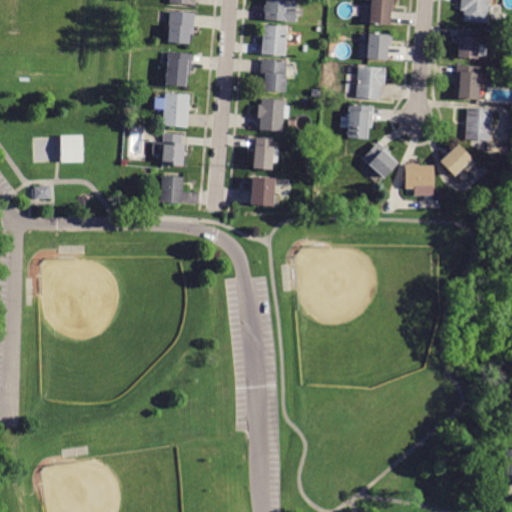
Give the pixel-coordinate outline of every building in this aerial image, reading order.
[(264,0),(295,0),(295,23),(264,21),(264,0)] [(385,25),(369,23),(371,0),(393,0),(392,12),(390,12),(389,25),(385,25)] [(460,0),(488,0),(487,23),(463,22),(463,11),(460,11),(460,0)] [(195,13),(193,35),(191,35),(190,44),(168,42),(169,26),(167,26),(169,10),(195,13)] [(263,25),(286,27),(284,56),(261,55),(263,25)] [(456,31),(456,28),(478,29),(477,45),(484,45),(483,56),(478,56),(477,59),(455,58),(456,31)] [(386,59),(368,57),(368,58),(358,58),(359,44),(368,45),(369,33),(389,35),(387,59),(386,59)] [(190,75),(187,75),(186,87),(165,85),(168,52),(192,54),(190,75)] [(261,59),(286,61),(285,73),(287,73),(286,91),(264,89),(265,81),(259,81),(261,59)] [(456,68),(456,66),(481,67),(480,74),(478,74),(477,99),(455,98),(456,68)] [(380,98),(380,99),(356,98),(358,67),(386,69),(385,85),(381,85),(380,98)] [(187,128),(162,126),(164,93),(189,95),(187,128)] [(258,105),(260,105),(261,99),(285,100),(284,105),(289,106),(288,119),(283,119),(282,132),(259,130),(260,119),(257,118),(258,105)] [(373,120),(373,128),(369,128),(369,138),(348,137),(349,128),(340,128),(341,117),(350,118),(350,105),(374,106),(373,120)] [(491,111),(490,141),(465,139),(466,109),(491,110),(491,111)] [(180,143),(185,143),(184,166),(161,165),(161,155),(152,155),(153,129),(163,130),(163,133),(181,134),(180,143)] [(60,136),(82,135),(83,162),(61,163),(60,136)] [(255,137),(273,139),(272,146),(275,146),(273,168),(254,166),(256,146),(254,146),(255,137)] [(388,151),(390,153),(388,156),(397,163),(383,178),(362,159),(378,142),(388,151)] [(469,161),(453,176),(439,162),(457,144),(471,159),(469,161)] [(408,164),(419,164),(419,165),(433,165),(433,190),(405,190),(405,164),(408,164)] [(181,204),(159,203),(161,176),(183,177),(181,204)] [(272,206),(250,205),(252,178),(274,179),(272,206)] [(35,200),(34,187),(50,186),(50,199),(35,200)]
